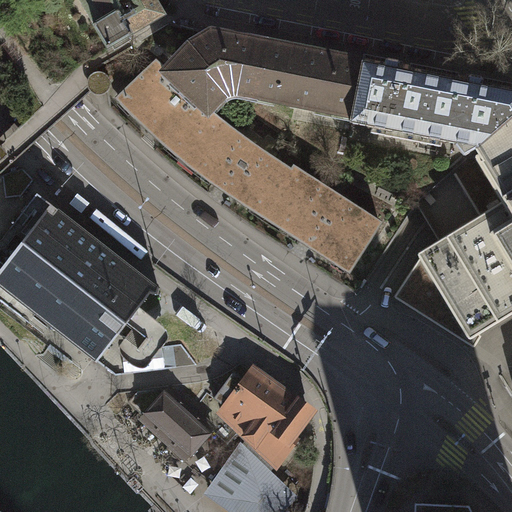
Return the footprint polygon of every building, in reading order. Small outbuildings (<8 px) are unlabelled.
[(106,48),(165,13),(156,0),(91,0),(103,18),(92,25),(106,48)] [(255,103),(267,39),(211,28),(186,44),(164,65),(215,114),(225,105),(236,99),(255,103)] [(351,121),(363,63),(364,58),(267,39),(255,103),(351,121)] [(215,114),(164,65),(155,60),(115,100),(127,116),(176,159),(215,114)] [(511,91),(363,63),(351,121),(351,125),(372,129),(371,135),(443,149),(444,144),(456,147),(466,159),(511,122),(511,91)] [(215,114),(176,159),(259,217),(291,170),(215,114)] [(511,122),(466,159),(415,200),(440,238),(418,252),(419,256),(412,269),(416,272),(401,295),(436,317),(471,338),(511,313),(511,122)] [(291,170),(259,217),(350,276),(385,224),(293,167),(291,170)] [(0,300),(26,321),(39,314),(114,374),(143,371),(143,357),(136,356),(135,344),(116,329),(151,292),(157,293),(158,286),(38,193),(24,210),(36,221),(30,229),(20,221),(15,228),(0,229),(0,300)] [(225,406),(220,413),(229,422),(245,436),(281,472),(305,439),(302,437),(321,411),(255,365),(246,378),(236,371),(216,399),(225,406)] [(194,454),(195,455),(214,434),(213,433),(218,428),(172,385),(139,393),(131,402),(146,416),(142,419),(187,461),(194,454)] [(243,442),(206,495),(215,501),(230,511),(286,511),(300,497),(273,471),(276,468),(247,440),(244,443),(243,442)] [(471,511),(468,504),(433,503),(433,505),(418,506),(418,511),(471,511)]
